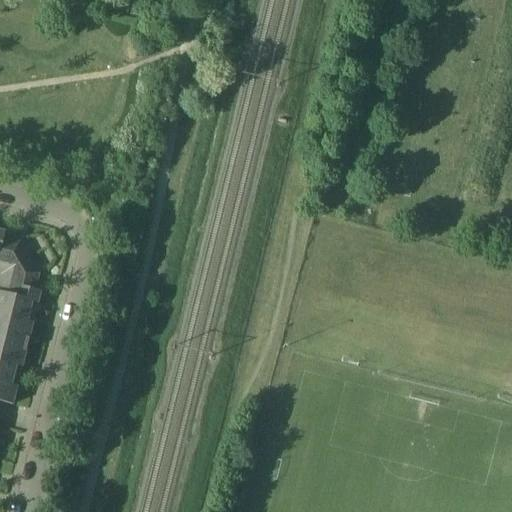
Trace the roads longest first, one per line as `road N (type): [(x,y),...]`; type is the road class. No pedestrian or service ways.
road 1 (unknown): [(201,511),(331,0)]
road 2 (residential): [(19,511),(82,245),(65,209),(0,192)]
